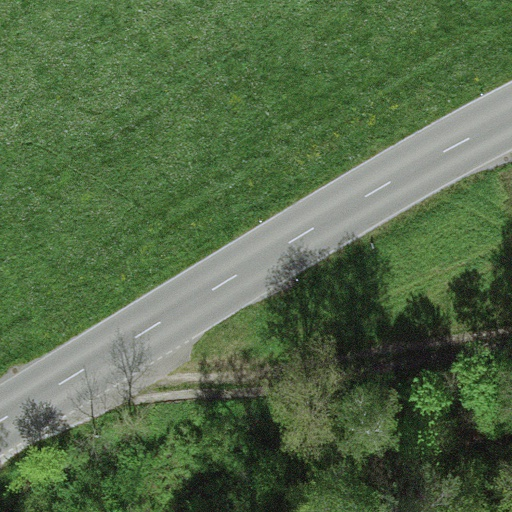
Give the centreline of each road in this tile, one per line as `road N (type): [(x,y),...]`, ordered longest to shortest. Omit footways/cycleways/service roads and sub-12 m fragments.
road 1 (tertiary): [(0,426),(511,118)]
road 2 (track): [(511,337),(161,382),(121,353)]
